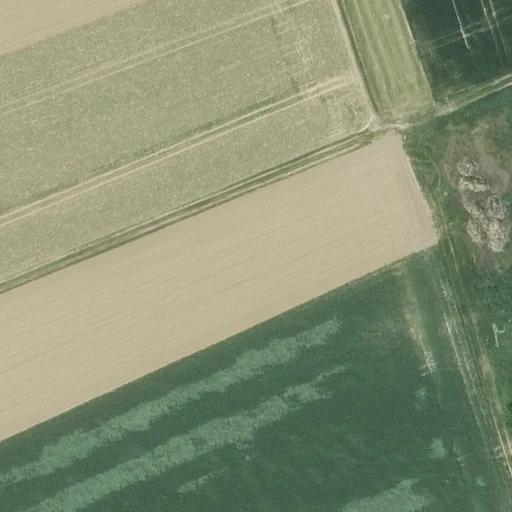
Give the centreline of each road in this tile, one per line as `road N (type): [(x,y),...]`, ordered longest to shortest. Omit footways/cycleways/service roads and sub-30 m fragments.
road 1 (track): [(0,307),(232,212),(315,158),(410,124)]
road 2 (track): [(511,438),(410,124)]
road 3 (track): [(338,0),(385,131)]
